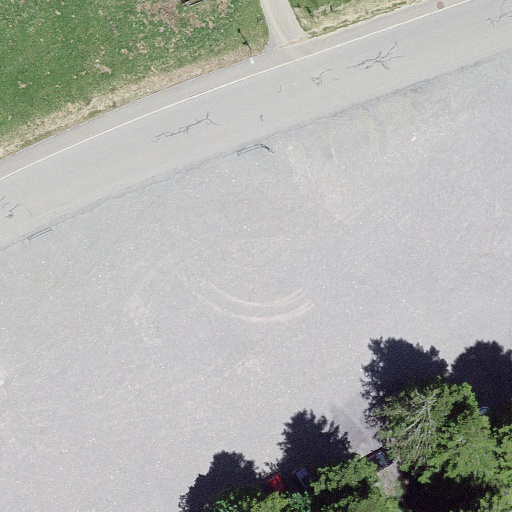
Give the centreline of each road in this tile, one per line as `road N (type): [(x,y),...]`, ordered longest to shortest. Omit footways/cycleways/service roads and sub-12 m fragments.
road 1 (tertiary): [(0,218),(505,0)]
road 2 (track): [(266,0),(302,90),(511,356)]
